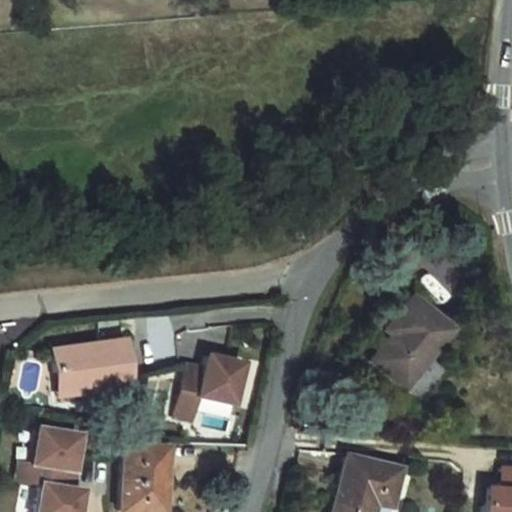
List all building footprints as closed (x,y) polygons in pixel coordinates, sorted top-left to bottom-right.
[(347,190),(332,202),(340,211),(355,202),(347,190)] [(458,332),(415,297),(389,329),(398,336),(379,360),(412,387),(458,332)] [(58,351),(61,374),(73,372),(74,387),(111,383),(112,392),(135,389),(129,343),(58,351)] [(247,365),(210,356),(207,369),(190,364),(178,417),(196,421),(201,398),(237,406),(247,365)] [(111,383),(74,387),(73,372),(61,374),(63,397),(112,392),(111,383)] [(44,480),(37,511),(81,511),(82,507),(86,487),(74,485),(83,431),(41,424),(35,460),(23,458),(20,475),(44,480)] [(174,451),(125,450),(122,511),(164,511),(164,498),(172,499),(174,451)] [(401,467),(348,454),(334,511),(374,511),(377,502),(392,505),(401,467)] [(511,511),(511,469),(500,469),(498,490),(484,489),(482,511),(511,511)]
